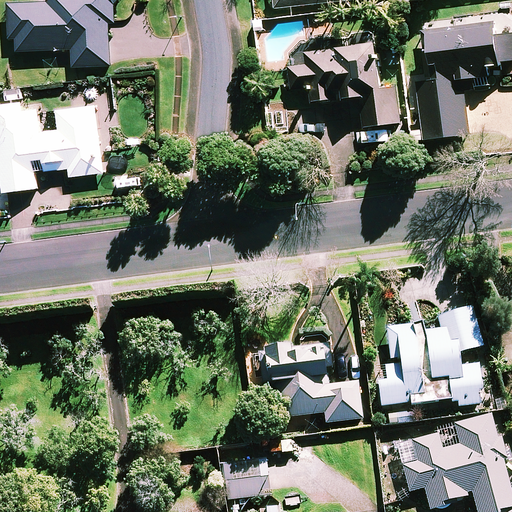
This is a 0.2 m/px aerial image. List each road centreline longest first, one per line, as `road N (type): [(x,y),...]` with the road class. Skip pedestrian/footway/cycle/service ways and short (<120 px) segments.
road 1 (residential): [(511,203),(215,242)]
road 2 (residential): [(208,0),(217,57),(209,161),(215,242)]
road 3 (residential): [(215,242),(0,269)]
